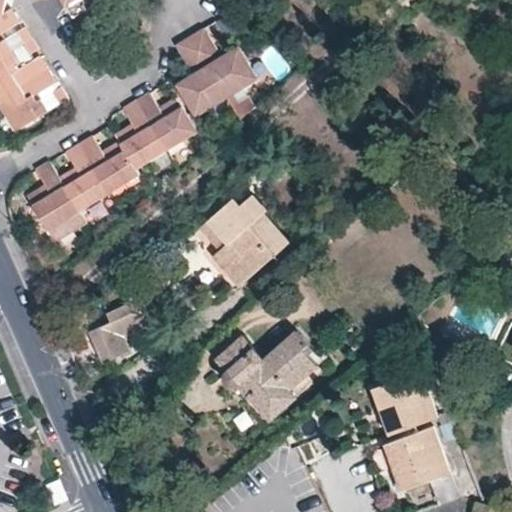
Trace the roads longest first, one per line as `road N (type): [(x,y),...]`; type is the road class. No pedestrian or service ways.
road 1 (residential): [(105,511),(0,268)]
road 2 (residential): [(178,0),(153,67),(101,108)]
